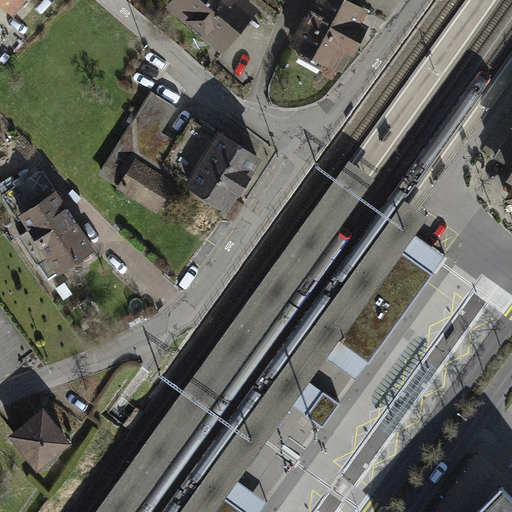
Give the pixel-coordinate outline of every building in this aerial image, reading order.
[(0,0),(0,2),(12,12),(22,0),(0,0)] [(242,0),(175,0),(173,3),(222,45),(253,9),(242,0)] [(316,0),(295,41),(333,62),(332,64),(342,69),(353,49),(351,48),(363,25),(356,21),(363,9),(349,2),(350,0),(316,0)] [(175,108),(153,93),(101,172),(96,168),(83,188),(106,203),(119,183),(155,206),(170,183),(183,192),(189,182),(226,206),(237,188),(238,189),(248,175),(246,174),(257,157),(220,132),(218,135),(193,118),(179,141),(161,130),(175,108)] [(511,108),(483,148),(493,155),(501,145),(511,128),(511,108)] [(511,166),(511,170),(502,186),(511,192),(509,195),(511,196),(511,128),(501,145),(495,156),(511,166)] [(96,511),(130,511),(143,494),(273,315),(374,177),(351,160),(250,300),(121,479),(96,511)] [(21,235),(48,276),(92,247),(55,191),(53,193),(39,172),(4,195),(19,217),(23,215),(32,228),(21,235)] [(214,511),(226,497),(238,479),(268,437),(282,419),(292,404),(309,381),(319,367),(326,357),(332,349),(339,340),(403,251),(428,215),(406,199),(179,511),(214,511)] [(339,340),(369,362),(434,272),(403,251),(339,340)] [(369,362),(339,340),(326,357),(356,379),(369,362)] [(399,428),(401,425),(434,379),(436,375),(437,371),(437,366),(436,363),(433,361),(430,360),(425,361),(421,364),(418,366),(382,416),(381,420),(381,423),(381,428),(383,430),(385,432),(388,432),(390,432),(394,431),(397,430),(399,428)] [(306,414),(324,390),(309,381),(292,404),(306,414)] [(306,414),(323,426),(340,402),(324,390),(306,414)] [(93,407),(72,392),(63,405),(83,420),(93,407)] [(42,403),(6,432),(35,467),(39,464),(42,468),(58,456),(54,452),(71,439),(42,403)] [(511,511),(511,494),(493,474),(455,511),(511,511)] [(238,479),(226,497),(247,511),(260,511),(268,502),(238,479)] [(214,511),(247,511),(226,497),(214,511)]
